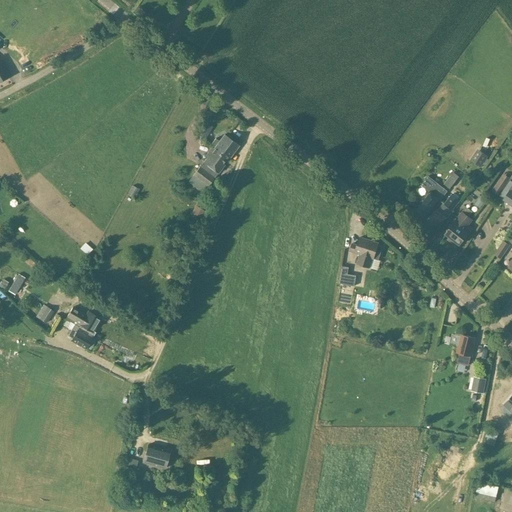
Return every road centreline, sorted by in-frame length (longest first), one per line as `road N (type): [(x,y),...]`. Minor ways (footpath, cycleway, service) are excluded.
road 1 (tertiary): [(511,345),(356,200),(128,21)]
road 2 (unclassified): [(0,96),(128,21)]
